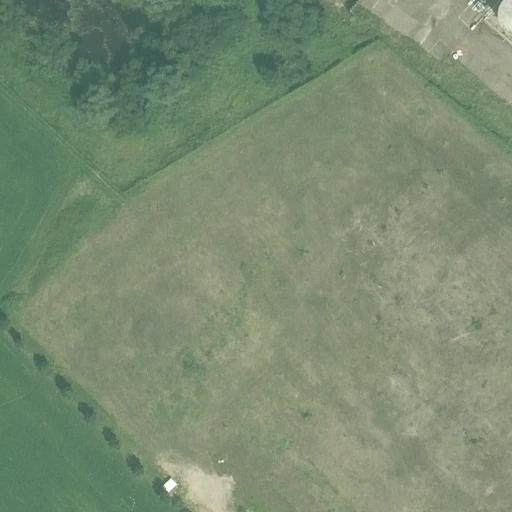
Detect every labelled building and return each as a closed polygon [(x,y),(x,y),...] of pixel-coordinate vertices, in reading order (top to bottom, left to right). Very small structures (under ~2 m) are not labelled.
[(390,13),(399,0),(361,0),(354,11),(362,16),(373,1),(390,13)] [(511,0),(505,0),(504,3),(502,11),(504,19),(507,25),(510,28),(511,28),(511,0)] [(504,54),(511,45),(511,39),(500,28),(490,39),(504,54)] [(406,32),(397,44),(417,58),(426,46),(406,32)] [(430,67),(448,49),(441,42),(423,59),(430,67)]
